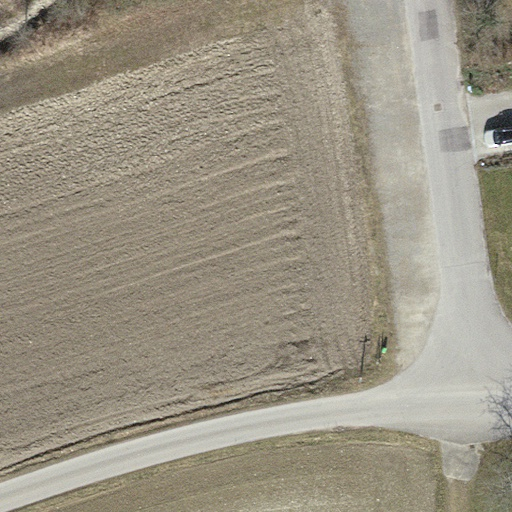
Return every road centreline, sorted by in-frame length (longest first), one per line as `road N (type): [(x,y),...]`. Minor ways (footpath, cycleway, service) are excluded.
road 1 (unclassified): [(487,407),(369,407),(281,422),(201,438),(0,503)]
road 2 (residential): [(487,407),(431,0)]
